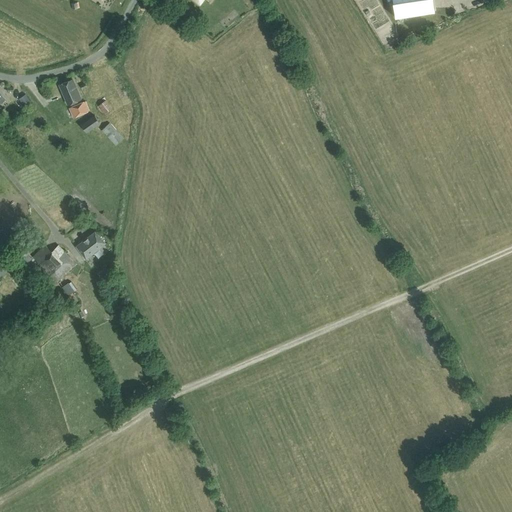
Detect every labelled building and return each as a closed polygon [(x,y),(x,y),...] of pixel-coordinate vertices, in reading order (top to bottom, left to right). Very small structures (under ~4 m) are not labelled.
[(68,103),(81,98),(73,79),(60,84),(68,103)] [(25,94),(19,99),(24,106),(30,101),(25,94)] [(82,102),(69,107),(73,117),(89,109),(85,100),(82,102)] [(98,105),(105,113),(111,108),(105,100),(98,105)] [(4,107),(0,110),(0,113),(5,120),(11,116),(4,107)] [(86,133),(100,123),(94,114),(80,124),(86,133)] [(101,130),(115,145),(123,138),(109,122),(101,130)] [(95,231),(76,246),(87,259),(105,243),(95,231)] [(16,256),(25,265),(32,258),(28,254),(35,247),(29,242),(16,256)] [(58,282),(77,264),(59,245),(52,251),(45,244),(33,256),(58,282)] [(0,274),(16,263),(11,256),(0,263),(0,274)] [(102,279),(110,273),(105,267),(97,273),(102,279)] [(414,323),(419,321),(414,305),(409,306),(414,323)]
